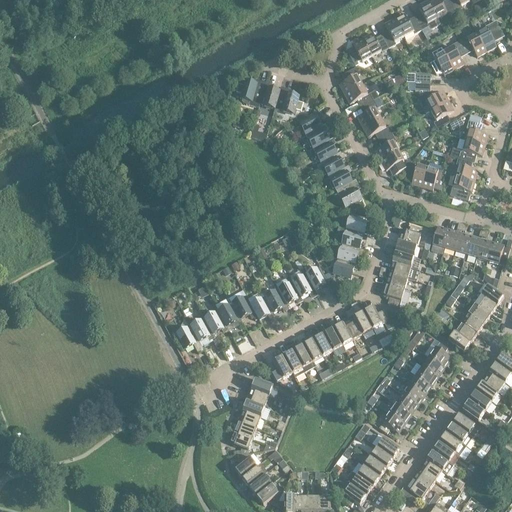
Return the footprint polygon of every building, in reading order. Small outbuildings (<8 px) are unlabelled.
[(438,0),(432,0),(428,3),(437,21),(447,15),(448,18),(455,14),(453,9),(446,13),(438,0)] [(470,2),(469,0),(456,0),(459,5),(453,9),(455,14),(462,10),(461,8),(470,2)] [(437,21),(428,3),(418,8),(426,24),(419,27),(422,32),(429,28),(431,31),(440,26),(437,21)] [(404,16),(394,21),(404,39),(414,34),(415,36),(422,32),(419,27),(413,31),(404,16)] [(404,39),(394,21),(385,26),(393,42),(386,46),(389,50),(396,46),(395,44),(404,39)] [(496,24),(486,29),(487,31),(477,36),(487,54),(497,48),(494,43),(504,37),(496,24)] [(372,35),(362,41),(372,59),(381,53),(382,54),(389,50),(386,46),(380,49),(372,35)] [(487,54),(477,36),(468,41),(467,39),(459,43),(462,47),(469,44),(477,59),(487,54)] [(372,59),(362,41),(352,46),(358,57),(352,61),(354,66),(361,62),(362,64),(372,59)] [(462,47),(459,43),(452,47),(454,49),(444,54),(454,72),(464,67),(455,51),(462,47)] [(454,72),(444,54),(434,60),(444,77),(454,72)] [(339,87),(345,97),(362,87),(357,78),(360,76),(356,69),(351,72),(355,79),(339,87)] [(401,76),(396,78),(398,86),(404,84),(401,76)] [(242,95),(241,100),(240,102),(241,104),(247,106),(248,102),(247,106),(257,109),(258,105),(260,106),(265,88),(246,83),(244,87),(238,86),(236,94),(242,95)] [(415,84),(415,93),(428,93),(428,85),(421,85),(415,84)] [(368,97),(362,87),(345,97),(350,107),(365,98),(369,105),(374,102),(379,100),(375,93),(368,97)] [(280,93),(265,88),(260,106),(275,110),(280,93)] [(299,98),(280,93),(275,110),(294,116),(296,111),(301,113),(304,104),(298,103),(299,98)] [(423,109),(428,107),(431,113),(449,104),(443,94),(437,98),(432,93),(419,101),(423,109)] [(378,110),(374,102),(369,105),(373,112),(357,120),(363,130),(381,120),(376,111),(378,110)] [(454,113),(449,104),(431,113),(436,123),(434,124),(438,131),(443,129),(439,122),(454,113)] [(318,112),(314,114),(299,123),(304,132),(306,137),(322,128),(316,117),(320,115),(318,112)] [(471,117),(469,123),(480,126),(481,120),(471,117)] [(386,130),(381,120),(363,130),(368,140),(384,131),(387,138),(392,136),(388,128),(386,130)] [(461,121),(450,126),(453,132),(463,126),(461,121)] [(469,132),(466,142),(485,148),(489,137),(481,135),(483,128),(469,123),(467,131),(469,132)] [(326,126),(322,128),(306,137),(313,151),(330,142),(323,131),(327,129),(326,126)] [(424,132),(419,135),(423,141),(428,138),(424,132)] [(396,143),(392,136),(387,138),(391,145),(376,153),(381,163),(399,153),(394,144),(396,143)] [(333,140),(330,142),(313,151),(321,165),(337,156),(331,145),(335,143),(333,140)] [(485,148),(466,142),(463,153),(460,152),(456,151),(453,158),(458,160),(469,163),(474,165),(477,157),(482,159),(484,152),(485,148)] [(404,163),(399,153),(381,163),(386,173),(391,170),(392,172),(391,172),(394,177),(393,177),(394,178),(406,171),(402,164),(404,163)] [(341,154),(337,156),(321,165),(328,178),(344,169),(339,159),(342,157),(341,154)] [(469,163),(458,160),(456,168),(458,168),(455,179),(475,184),(478,174),(467,170),(469,163)] [(428,170),(422,190),(433,193),(434,190),(441,193),(445,178),(447,173),(442,172),(443,169),(430,165),(428,170)] [(348,167),(344,169),(328,178),(336,192),(352,183),(346,172),(350,170),(348,167)] [(409,167),(408,172),(415,175),(412,184),(412,187),(422,190),(428,170),(417,167),(417,170),(409,167)] [(475,184),(455,179),(452,189),(456,190),(454,198),(459,200),(468,202),(471,195),(472,195),(475,184)] [(362,201),(352,183),(336,192),(346,210),(350,207),(353,212),(360,209),(357,203),(362,201)] [(351,215),(346,231),(364,236),(368,220),(351,215)] [(422,231),(411,228),(409,232),(406,231),(405,232),(405,233),(402,232),(399,243),(417,248),(422,231)] [(449,232),(438,229),(436,237),(434,241),(431,253),(442,256),(444,250),(449,232)] [(364,236),(346,231),(345,235),(342,234),(340,242),(343,243),(342,246),(359,251),(364,236)] [(460,235),(456,234),(449,232),(444,250),(455,254),(460,235)] [(471,238),(460,235),(455,254),(466,257),(471,238)] [(482,242),(471,238),(466,257),(477,260),(482,242)] [(493,245),(482,242),(477,260),(488,263),(493,245)] [(399,243),(397,250),(396,254),(414,259),(417,248),(399,243)] [(504,248),(493,245),(488,263),(505,268),(510,252),(504,250),(504,248)] [(359,251),(342,246),(338,261),(355,266),(359,251)] [(414,259),(396,254),(395,258),(393,265),(411,271),(414,259)] [(355,266),(338,261),(333,276),(351,281),(355,266)] [(393,265),(391,272),(389,276),(408,281),(411,271),(393,265)] [(320,268),(306,276),(315,292),(329,284),(320,268)] [(452,270),(450,277),(458,279),(460,271),(456,270),(455,271),(452,270)] [(300,273),(289,278),(301,300),(315,292),(306,276),(302,278),(300,273)] [(408,281),(389,276),(388,280),(386,287),(404,292),(408,281)] [(301,300),(289,278),(276,286),(279,291),(287,307),(301,300)] [(491,280),(490,286),(497,291),(499,283),(491,280)] [(462,283),(455,292),(460,296),(467,287),(462,283)] [(340,287),(333,290),(338,299),(344,295),(340,287)] [(404,292),(386,287),(383,298),(389,300),(388,306),(399,310),(404,292)] [(262,294),(265,299),(273,315),(287,307),(279,291),(275,293),(272,288),(262,294)] [(488,288),(482,297),(497,308),(504,299),(488,288)] [(455,292),(448,301),(454,305),(460,296),(455,292)] [(471,303),(475,306),(491,317),(497,308),(482,297),(478,294),(471,303)] [(246,297),(232,305),(241,321),(255,313),(251,306),(246,297)] [(273,315),(265,299),(251,306),(255,313),(260,322),(273,315)] [(243,325),(241,321),(232,305),(218,313),(227,329),(229,332),(238,328),(243,325)] [(491,317),(475,306),(468,316),(484,327),(491,317)] [(374,309),(364,315),(373,332),(389,323),(383,312),(377,315),(374,309)] [(438,316),(435,320),(440,324),(443,325),(449,317),(442,312),(438,317),(438,316)] [(227,329),(218,313),(205,320),(213,336),(227,329)] [(373,332),(364,315),(357,319),(354,321),(363,337),(373,332)] [(484,327),(468,316),(462,325),(477,336),(484,327)] [(213,336),(205,320),(191,328),(199,344),(201,348),(215,340),(213,336)] [(363,337),(354,321),(344,326),(353,343),(363,337)] [(477,336),(462,325),(455,334),(471,345),(477,336)] [(353,343),(344,326),(334,332),(343,348),(353,343)] [(199,344),(191,328),(176,335),(185,352),(199,344)] [(412,334),(407,330),(400,339),(406,343),(412,334)] [(313,332),(309,334),(312,340),(314,342),(323,359),(333,354),(324,337),(317,340),(313,332)] [(343,348),(334,332),(324,337),(333,354),(343,348)] [(471,345),(455,334),(448,344),(464,355),(471,345)] [(323,359),(314,342),(304,348),(313,365),(323,359)] [(440,345),(429,360),(445,371),(452,361),(444,356),(448,350),(440,345)] [(315,369),(313,365),(304,348),(294,353),(305,375),(315,369)] [(305,375),(294,353),(284,359),(293,376),(295,380),(305,375)] [(511,362),(503,356),(496,365),(511,376),(511,375),(511,362)] [(293,376),(284,359),(273,364),(277,370),(271,373),(277,384),(293,376)] [(445,371),(429,360),(423,369),(438,380),(445,371)] [(511,376),(496,365),(489,375),(505,386),(511,376)] [(438,380),(423,369),(416,378),(432,389),(438,380)] [(505,386),(489,375),(483,384),(498,395),(505,386)] [(432,389),(416,378),(410,388),(425,399),(432,389)] [(274,388),(256,381),(251,392),(269,399),(274,388)] [(498,395),(483,384),(476,393),(492,404),(498,395)] [(425,399),(410,388),(403,397),(418,408),(425,399)] [(269,399),(251,392),(247,403),(265,410),(269,399)] [(492,404),(476,393),(470,403),(485,414),(492,404)] [(418,408),(403,397),(396,406),(412,417),(418,408)] [(265,410),(247,403),(243,413),(261,420),(265,410)] [(485,414),(470,403),(463,412),(478,423),(485,414)] [(412,417),(396,406),(390,415),(405,426),(412,417)] [(261,420),(243,413),(239,424),(256,431),(261,420)] [(405,426),(390,415),(379,430),(387,436),(391,431),(398,436),(405,426)] [(453,426),(469,437),(473,440),(480,431),(460,416),(453,426)] [(256,431),(239,424),(235,435),(252,442),(256,431)] [(505,428),(500,424),(493,434),(498,438),(505,428)] [(469,437),(453,426),(446,435),(462,446),(469,437)] [(252,442),(235,435),(230,445),(242,450),(241,453),(241,457),(249,456),(248,452),(252,442)] [(467,450),(462,446),(446,435),(440,444),(455,456),(460,459),(467,450)] [(400,451),(384,440),(378,450),(393,461),(400,451)] [(455,456),(440,444),(433,454),(449,465),(455,456)] [(393,461),(378,450),(371,459),(387,470),(393,461)] [(449,465),(433,454),(427,463),(442,474),(449,465)] [(249,459),(249,456),(241,457),(242,461),(244,464),(234,471),(242,480),(256,468),(249,459)] [(387,470),(371,459),(365,468),(380,480),(387,470)] [(442,474),(427,463),(420,472),(436,483),(442,474)] [(264,477),(256,468),(242,480),(249,489),(264,477)] [(380,480),(365,468),(358,478),(373,489),(380,480)] [(436,483),(420,472),(413,481),(429,493),(436,483)] [(271,486),(264,477),(249,489),(256,498),(271,486)] [(378,492),(373,489),(358,478),(351,487),(367,498),(371,501),(378,492)] [(429,493),(413,481),(407,491),(404,489),(400,495),(419,507),(427,495),(429,493)] [(339,501),(341,502),(351,509),(355,504),(360,508),(367,498),(351,487),(347,484),(338,496),(339,501)] [(278,495),(271,486),(256,498),(263,507),(278,495)] [(295,511),(296,499),(296,496),(285,495),(284,511),(295,511)] [(307,511),(308,499),(296,499),(295,511),(307,511)] [(318,511),(319,499),(308,499),(307,511),(318,511)] [(330,511),(331,499),(319,499),(318,511),(330,511)]
